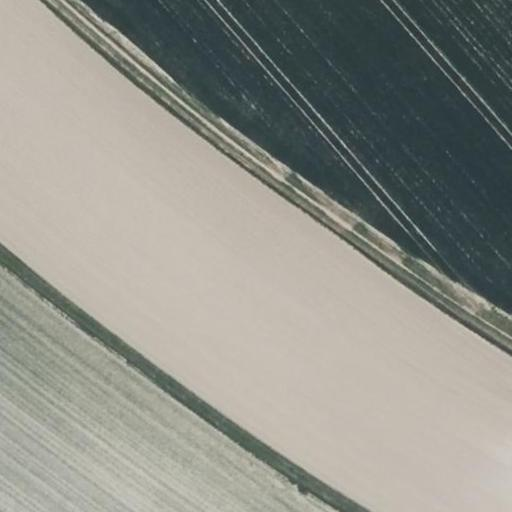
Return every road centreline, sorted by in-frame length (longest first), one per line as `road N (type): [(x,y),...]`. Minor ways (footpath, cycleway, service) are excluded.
road 1 (track): [(511,333),(224,134),(62,0)]
road 2 (track): [(0,250),(358,511)]
